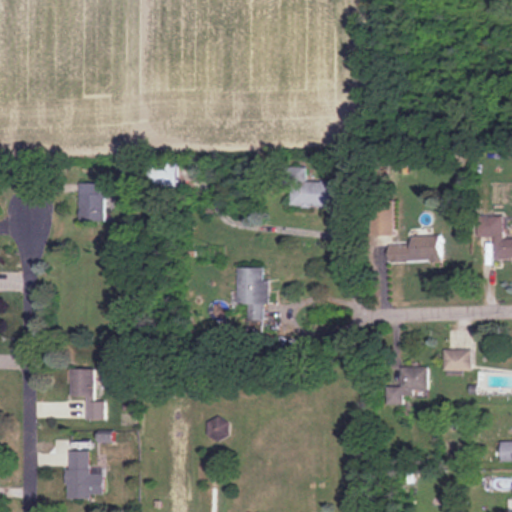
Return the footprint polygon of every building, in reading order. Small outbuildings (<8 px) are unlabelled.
[(336,207),(336,181),(304,181),(304,175),(290,175),(290,207),(336,207)] [(79,222),(104,222),(104,184),(79,184),(79,222)] [(511,258),(511,237),(503,237),(503,216),(478,216),(477,237),(495,237),(494,258),(511,258)] [(440,238),(388,239),(388,263),(440,262),(440,238)] [(238,267),(237,308),(247,308),(247,318),(266,318),(267,279),(263,279),(264,267),(238,267)] [(443,370),(471,370),(471,349),(443,349),(443,370)] [(403,405),(403,395),(428,394),(427,366),(400,366),(401,386),(386,386),(386,405),(403,405)] [(105,400),(94,400),(95,368),(70,368),(69,396),(87,397),(86,420),(105,420),(105,400)] [(216,442),(231,432),(220,416),(205,426),(216,442)] [(511,440),(500,440),(500,460),(511,460),(511,440)] [(103,469),(89,469),(89,451),(66,451),(66,498),(103,498),(103,469)]
